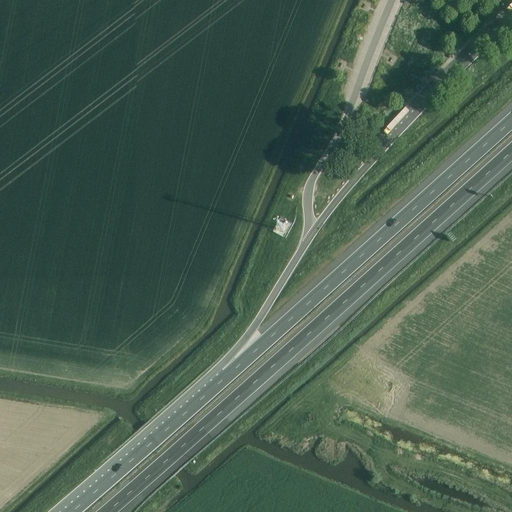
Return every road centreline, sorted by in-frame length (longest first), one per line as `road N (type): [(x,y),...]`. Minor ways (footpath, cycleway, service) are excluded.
road 1 (track): [(0,373),(131,390),(200,329),(341,0)]
road 2 (motorway): [(106,511),(511,151)]
road 3 (motorway): [(511,119),(226,375)]
road 4 (motorway): [(226,375),(71,511)]
